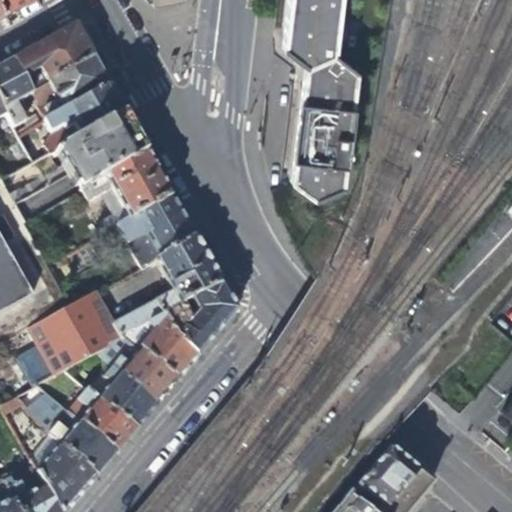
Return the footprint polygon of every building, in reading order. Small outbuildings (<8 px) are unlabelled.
[(288,0),(283,48),(305,65),(333,54),(339,0),(288,0)] [(37,68),(44,82),(90,57),(79,39),(72,25),(11,58),(21,76),(37,68)] [(333,54),(305,65),(291,180),(315,197),(340,186),(355,71),(333,54)] [(54,102),(59,112),(105,85),(96,69),(90,57),(44,82),(28,91),(29,92),(37,107),(39,110),(54,102)] [(12,101),(29,92),(28,91),(21,76),(11,58),(0,63),(0,107),(4,114),(16,136),(44,120),(39,110),(37,107),(21,117),(12,101)] [(33,162),(55,149),(120,111),(112,97),(105,85),(59,112),(44,120),(50,133),(39,143),(26,150),(33,162)] [(44,120),(59,112),(54,102),(39,110),(44,120)] [(55,149),(66,170),(83,160),(86,163),(133,135),(126,123),(120,111),(55,149)] [(73,183),(77,191),(142,152),(137,143),(133,135),(86,163),(83,160),(66,170),(73,183)] [(100,234),(112,227),(167,196),(156,177),(142,152),(77,191),(75,192),(82,203),(96,195),(108,213),(93,222),(100,234)] [(142,234),(156,258),(190,238),(176,212),(167,196),(112,227),(121,245),(142,234)] [(167,291),(109,323),(116,336),(120,334),(143,321),(158,313),(214,281),(202,259),(190,238),(156,258),(150,261),(167,291)] [(0,324),(30,307),(0,252),(0,324)] [(214,281),(158,313),(172,339),(192,356),(211,333),(230,310),(214,281)] [(89,351),(116,336),(109,323),(93,292),(68,306),(22,332),(45,375),(59,368),(89,351)] [(148,332),(135,347),(173,379),(184,366),(192,356),(172,339),(158,313),(143,321),(148,332)] [(115,356),(106,366),(152,404),(163,391),(173,379),(135,347),(121,361),(115,356)] [(85,368),(74,381),(131,428),(144,413),(152,404),(106,366),(104,364),(97,373),(93,370),(85,368)] [(74,393),(61,409),(111,452),(123,439),(131,428),(74,381),(68,388),(74,393)] [(13,393),(42,431),(61,409),(31,383),(13,393)] [(61,409),(42,431),(53,440),(93,474),(103,462),(111,452),(61,409)] [(33,466),(41,481),(58,511),(61,511),(77,493),(93,474),(53,440),(33,466)] [(372,503),(364,511),(382,511),(414,474),(400,462),(385,450),(354,487),(372,503)] [(346,497),(333,511),(406,511),(420,496),(428,486),(414,474),(382,511),(364,511),(346,497)] [(7,475),(0,480),(17,511),(58,511),(41,481),(22,492),(14,476),(10,479),(7,475)] [(0,500),(1,502),(0,502),(0,511),(17,511),(0,480),(0,479),(0,500)] [(346,497),(364,511),(372,503),(354,487),(346,497)]
